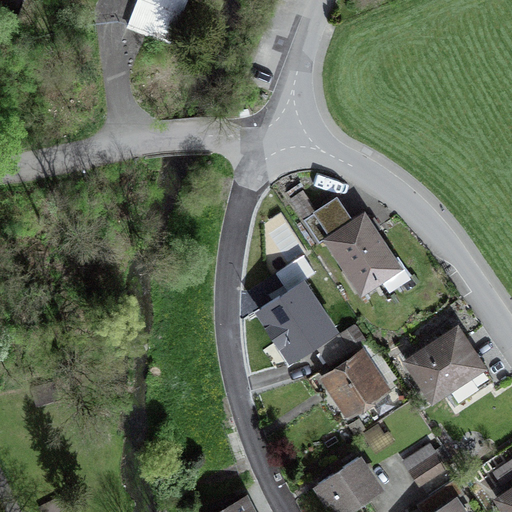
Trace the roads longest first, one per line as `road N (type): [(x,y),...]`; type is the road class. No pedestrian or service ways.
road 1 (residential): [(270,138),(239,207),(226,277),(246,422),(286,511)]
road 2 (residential): [(511,336),(412,209),(339,159),(270,138)]
road 3 (unclassified): [(270,138),(165,142),(0,169)]
road 4 (residential): [(323,0),(270,138)]
